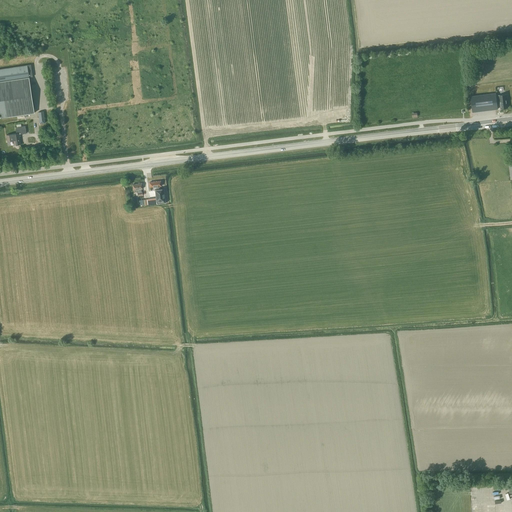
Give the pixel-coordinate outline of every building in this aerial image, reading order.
[(0,117),(34,113),(29,77),(32,77),(31,65),(27,65),(0,69),(0,117)] [(507,108),(506,101),(507,101),(507,95),(496,96),(496,94),(471,97),(473,112),(498,109),(497,102),(500,102),(501,109),(507,108)] [(19,134),(26,133),(25,126),(15,127),(16,134),(6,135),(7,141),(14,140),(14,145),(20,144),(19,134)] [(158,204),(166,203),(164,188),(160,189),(160,186),(162,186),(161,181),(150,182),(150,187),(156,186),(156,189),(158,204)] [(138,196),(143,195),(143,192),(142,192),(142,189),(143,189),(142,183),(133,184),(133,190),(138,189),(138,193),(138,196)]
